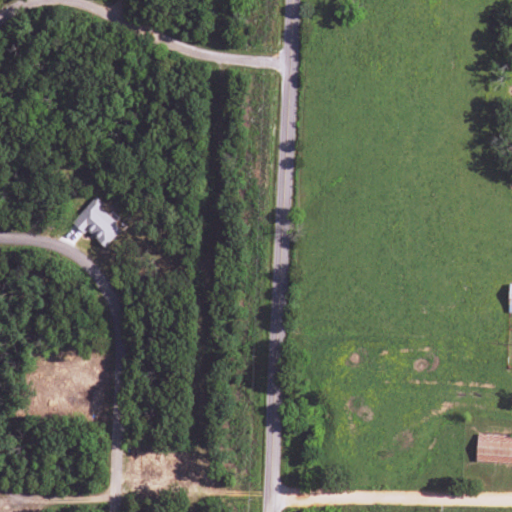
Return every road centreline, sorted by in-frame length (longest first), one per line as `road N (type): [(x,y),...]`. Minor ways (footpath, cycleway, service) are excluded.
road 1 (tertiary): [(273,495),(292,0)]
road 2 (residential): [(118,511),(124,338),(112,296),(88,263),(0,239)]
road 3 (residential): [(511,500),(273,495)]
road 4 (residential): [(292,66),(180,48),(68,0)]
road 5 (residential): [(119,500),(66,503),(0,492)]
